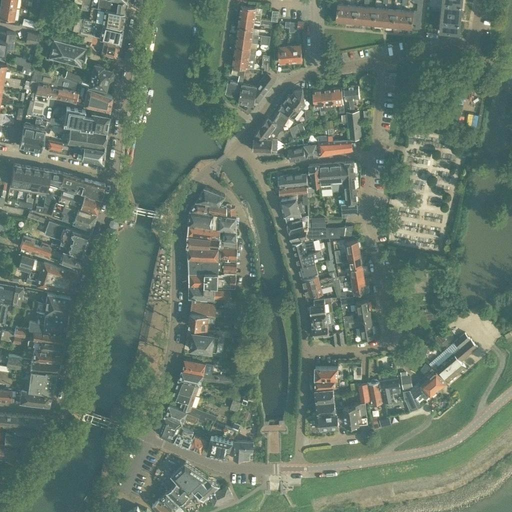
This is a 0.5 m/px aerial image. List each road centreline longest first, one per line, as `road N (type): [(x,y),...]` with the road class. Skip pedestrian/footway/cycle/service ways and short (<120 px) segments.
road 1 (residential): [(305,350),(391,345),(367,208),(371,152)]
road 2 (residential): [(147,437),(171,343),(179,216),(204,174)]
road 3 (residential): [(113,171),(61,409)]
road 4 (unclassified): [(297,469),(441,448),(511,393)]
road 5 (residential): [(258,169),(301,299),(305,350)]
road 6 (residential): [(139,0),(113,171)]
road 7 (unclassified): [(297,469),(222,468),(147,437)]
road 8 (residential): [(204,174),(238,206),(248,315)]
